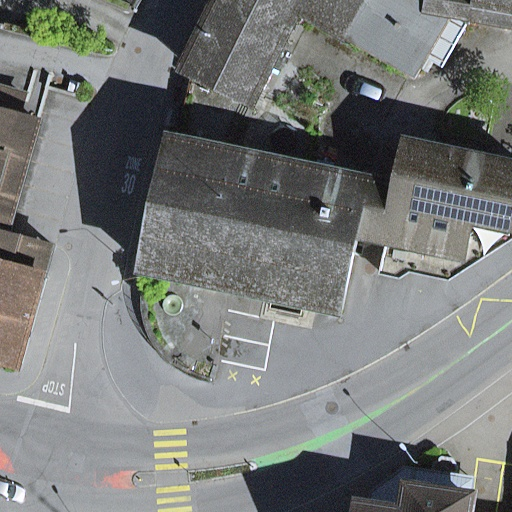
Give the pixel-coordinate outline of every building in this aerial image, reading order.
[(283,0),(223,0),(191,67),(256,98),(300,9),(283,0)] [(283,0),(300,9),(415,77),(451,15),(428,2),(424,0),(283,0)] [(511,0),(427,0),(428,2),(451,15),(510,27),(511,17),(511,0)] [(0,357),(23,364),(56,247),(9,234),(40,122),(23,118),(10,114),(15,94),(0,90),(0,357)] [(10,114),(23,118),(29,98),(15,94),(10,114)] [(373,244),(387,247),(400,189),(386,186),(173,140),(146,269),(274,296),(308,303),(343,311),(358,240),(373,244)] [(511,165),(408,146),(400,189),(387,247),(391,247),(389,257),(448,269),(511,227),(511,165)] [(389,257),(385,276),(402,279),(413,273),(451,281),(511,240),(511,227),(448,269),(389,257)] [(270,316),(304,323),(308,303),(274,296),(270,316)] [(412,489),(471,498),(474,480),(434,474),(433,476),(409,473),(389,487),(397,498),(410,500),(412,489)] [(469,511),(471,498),(412,489),(410,500),(397,498),(389,487),(379,495),(376,509),(364,507),(362,511),(469,511)]
